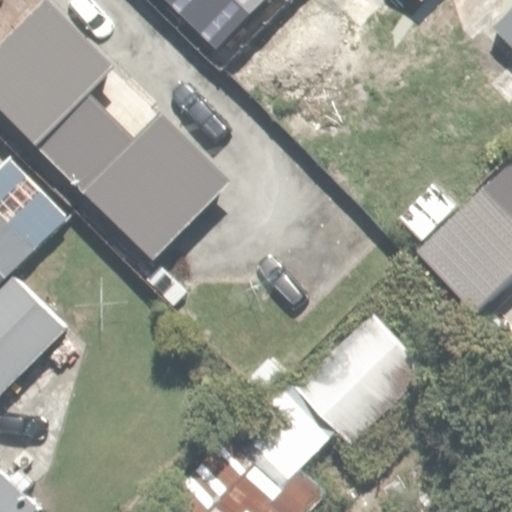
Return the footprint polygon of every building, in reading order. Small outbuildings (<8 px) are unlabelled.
[(285,0),(158,0),(224,63),(285,0)] [(511,0),(508,0),(497,11),(511,26),(511,0)] [(511,227),(472,186),(467,190),(412,244),(466,299),(511,254),(511,227)] [(0,401),(8,409),(84,327),(15,262),(42,233),(0,194),(0,401)] [(286,367),(169,487),(194,511),(315,511),(341,485),(311,456),(337,429),(352,443),(437,355),(374,293),(294,375),(286,367)] [(0,465),(0,511),(38,511),(43,508),(0,465)]
